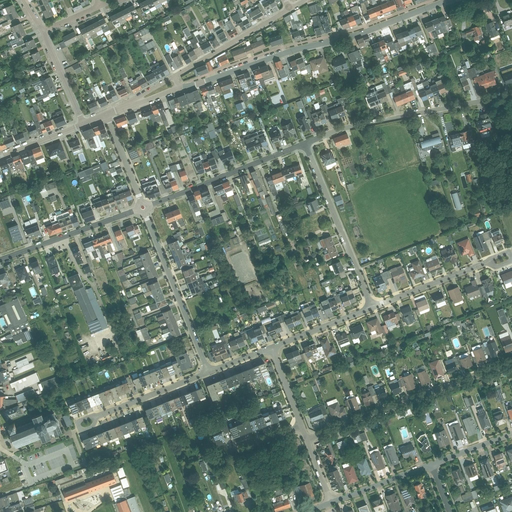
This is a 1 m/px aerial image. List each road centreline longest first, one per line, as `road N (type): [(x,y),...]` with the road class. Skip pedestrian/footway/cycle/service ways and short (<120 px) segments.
road 1 (tertiary): [(451,0),(178,88)]
road 2 (residential): [(307,440),(511,361)]
road 3 (residential): [(511,96),(344,127),(305,143)]
road 4 (residential): [(208,373),(143,206)]
road 5 (residential): [(372,307),(305,143)]
road 6 (residential): [(305,143),(143,206)]
road 7 (residential): [(143,206),(0,260)]
road 8 (residential): [(289,9),(174,76)]
road 9 (residential): [(372,307),(487,262)]
